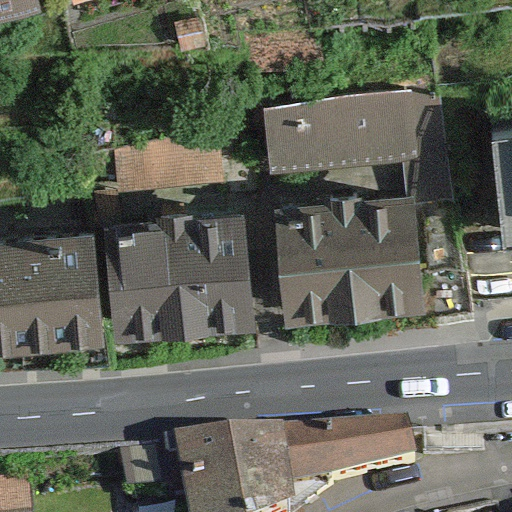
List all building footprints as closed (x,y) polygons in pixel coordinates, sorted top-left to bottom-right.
[(274,175),(424,159),(416,86),(266,101),(274,175)] [(511,226),(511,116),(490,118),(501,228),(511,226)] [(281,210),(294,322),(438,305),(425,193),(281,210)] [(111,224),(124,336),(260,321),(248,209),(111,224)] [(0,235),(0,346),(28,344),(112,337),(102,226),(0,235)] [(423,433),(292,438),(296,489),(424,478),(423,433)] [(179,447),(190,511),(297,511),(296,489),(292,438),(179,447)]
